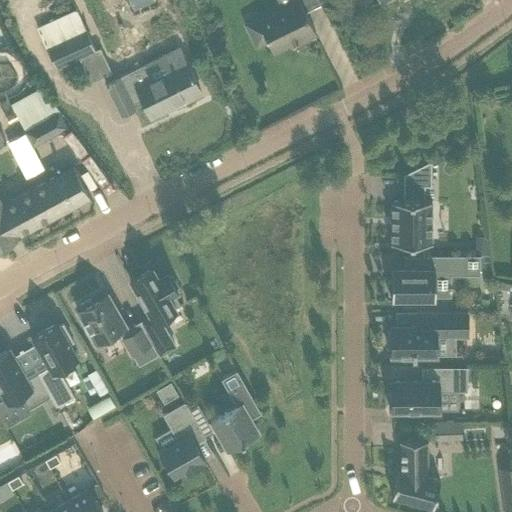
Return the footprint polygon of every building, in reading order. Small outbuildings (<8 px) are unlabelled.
[(316,35),(298,0),(277,0),(282,9),(259,20),(257,17),(244,23),(247,29),(256,47),(267,41),(273,52),(296,40),(298,44),(316,35)] [(36,27),(46,48),(55,68),(79,57),(91,82),(112,72),(100,47),(95,50),(85,30),(75,9),(36,27)] [(121,76),(106,83),(121,114),(136,106),(136,105),(143,101),(151,117),(200,93),(193,78),(186,61),(173,67),(167,52),(143,64),(143,65),(150,78),(128,89),(121,76)] [(67,127),(59,111),(41,120),(50,136),(67,127)] [(432,243),(431,200),(425,200),(424,185),(431,185),(431,160),(403,174),(403,200),(391,200),(391,243),(432,243)] [(2,204),(1,204),(19,237),(19,236),(90,198),(80,181),(72,166),(2,204)] [(0,247),(20,237),(19,236),(19,237),(1,204),(2,204),(0,200),(0,247)] [(488,237),(474,237),(474,255),(488,255),(488,237)] [(434,298),(434,270),(464,270),(464,255),(412,255),(412,272),(391,272),(391,280),(388,280),(388,294),(391,294),(391,298),(405,298),(405,301),(419,301),(419,298),(434,298)] [(179,304),(173,294),(178,292),(175,288),(178,286),(172,275),(169,277),(167,273),(158,278),(152,267),(137,276),(137,278),(132,281),(131,279),(129,280),(149,315),(139,321),(152,343),(168,333),(162,323),(169,319),(166,314),(176,309),(175,307),(179,304)] [(125,325),(109,296),(99,302),(97,298),(91,301),(90,298),(79,304),(81,307),(76,310),(95,343),(115,332),(119,333),(132,355),(152,343),(139,321),(130,326),(125,325)] [(195,298),(189,302),(194,311),(200,307),(195,298)] [(467,335),(466,310),(415,310),(415,324),(391,324),(391,331),(387,331),(387,347),(391,347),(391,354),(412,354),(412,356),(415,356),(415,354),(435,354),(435,335),(455,335),(467,335)] [(49,366),(37,373),(56,406),(74,396),(59,369),(78,359),(67,340),(71,338),(63,325),(59,327),(57,322),(32,336),(49,366)] [(50,396),(37,373),(25,379),(8,349),(0,354),(0,392),(6,403),(20,395),(28,409),(50,396)] [(467,390),(467,366),(421,366),(421,380),(391,381),(391,393),(388,393),(388,407),(391,407),(391,410),(438,410),(438,390),(467,390)] [(170,382),(156,390),(163,403),(178,394),(170,382)] [(258,432),(250,418),(261,413),(244,383),(229,391),(237,405),(210,420),(227,450),(258,432)] [(107,395),(85,405),(89,415),(111,405),(107,395)] [(206,437),(185,401),(162,414),(177,439),(158,450),(173,476),(184,470),(186,474),(206,462),(195,443),(206,437)] [(453,436),(453,423),(434,424),(435,436),(453,436)] [(399,469),(391,496),(432,507),(439,479),(427,476),(427,439),(399,440),(400,469),(399,469)] [(60,461),(55,453),(45,460),(49,467),(60,461)] [(50,468),(49,467),(45,460),(34,466),(39,474),(50,468)] [(22,483),(18,475),(7,481),(12,489),(22,483)] [(511,511),(511,485),(502,487),(505,511),(511,511)] [(100,511),(87,489),(68,500),(74,511),(100,511)] [(74,511),(68,500),(49,510),(49,511),(74,511)]
